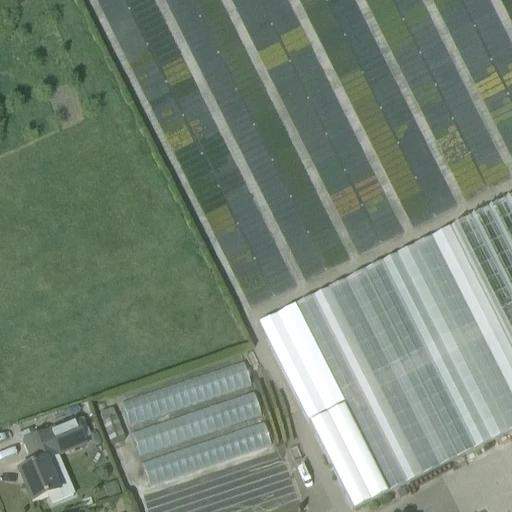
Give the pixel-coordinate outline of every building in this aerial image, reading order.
[(412,226),(455,205),(443,181),(418,194),(418,195),(401,204),(412,226)] [(258,327),(352,511),(511,431),(511,199),(448,231),(258,327)] [(99,415),(110,446),(124,442),(113,410),(99,415)] [(45,462),(85,445),(75,421),(23,443),(33,466),(18,473),(31,505),(47,498),(50,505),(72,496),(62,471),(51,476),(45,462)] [(115,484),(104,488),(108,499),(119,496),(115,484)]
